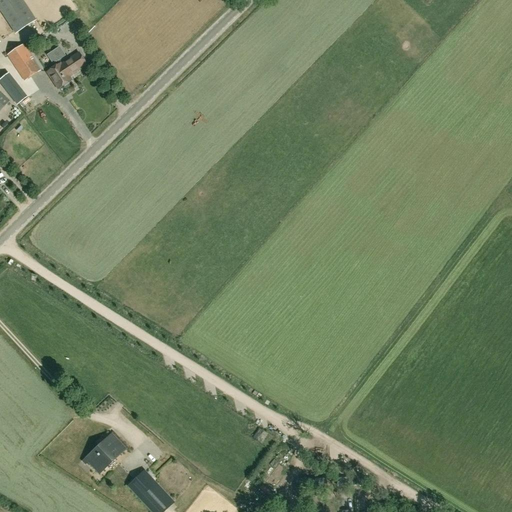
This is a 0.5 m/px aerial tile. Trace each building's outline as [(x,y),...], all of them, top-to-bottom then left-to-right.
[(22,0),(0,0),(0,10),(16,34),(35,20),(22,0)] [(25,82),(41,71),(23,45),(7,55),(25,82)] [(59,47),(53,51),(59,60),(65,55),(59,47)] [(72,74),(74,75),(79,72),(79,70),(87,65),(79,54),(61,66),(60,64),(48,73),(59,89),(63,86),(65,87),(70,84),(70,82),(71,81),(69,77),(72,74)] [(0,81),(0,82),(8,93),(18,85),(9,74),(0,81)] [(0,112),(9,102),(0,93),(0,112)] [(2,172),(0,174),(0,176),(8,182),(10,178),(2,172)] [(100,473),(126,450),(112,435),(86,458),(86,459),(83,461),(86,464),(89,461),(100,473)] [(162,511),(173,503),(144,472),(130,486),(153,511),(162,511)]
